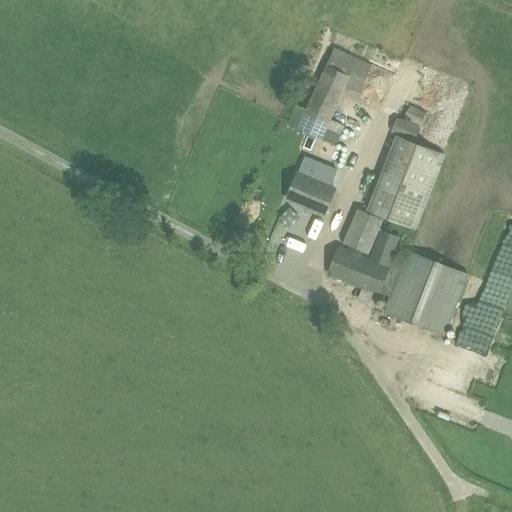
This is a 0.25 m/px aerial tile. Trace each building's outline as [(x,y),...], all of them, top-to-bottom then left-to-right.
[(322,140),(336,147),(345,126),(332,120),(349,82),(358,85),(367,67),(357,61),(358,59),(335,49),(306,109),(297,105),(287,125),(322,140)] [(421,127),(399,118),(394,131),(416,140),(421,127)] [(402,138),(370,212),(416,232),(448,158),(402,138)] [(296,203),(293,210),(308,216),(311,209),(325,215),(335,191),(299,175),(289,200),(296,203)] [(369,254),(383,222),(359,211),(345,243),(369,254)] [(380,294),(389,297),(383,313),(446,338),(470,275),(408,251),(402,266),(391,262),(401,238),(380,230),(370,260),(340,247),(327,276),(379,296),(380,294)]
